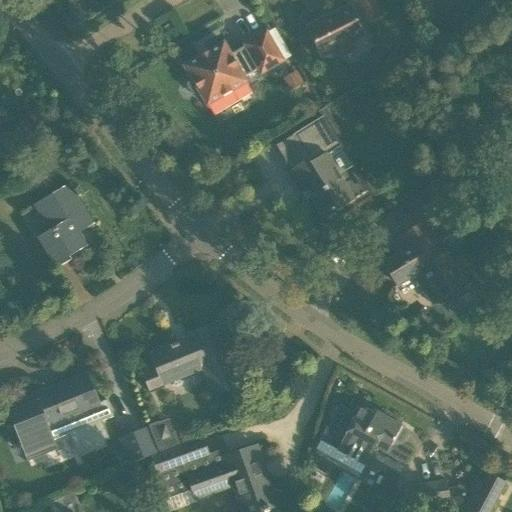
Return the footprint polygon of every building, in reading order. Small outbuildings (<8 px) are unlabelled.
[(371,0),(362,0),(356,3),(367,24),(381,17),(371,0)] [(348,7),(308,28),(322,56),(331,52),(335,59),(353,49),(349,42),(362,36),(348,7)] [(199,93),(207,106),(248,82),(244,76),(257,69),(260,76),(284,61),(266,31),(243,45),(244,47),(230,55),(223,43),(183,66),(191,80),(187,82),(186,87),(190,94),(195,95),(199,93)] [(297,71),(283,78),(290,91),(304,83),(297,71)] [(377,82),(387,99),(397,93),(388,76),(377,82)] [(0,124),(9,120),(2,107),(0,108),(0,124)] [(307,160),(287,173),(300,194),(306,191),(321,215),(336,206),(339,210),(354,201),(326,155),(340,146),(322,117),(292,135),(307,160)] [(416,195),(432,221),(455,207),(439,181),(416,195)] [(83,224),(84,225),(86,228),(94,223),(78,197),(80,196),(76,190),(75,191),(70,184),(38,202),(53,229),(37,239),(53,266),(54,266),(86,247),(87,246),(76,228),(83,224)] [(426,222),(393,243),(400,253),(383,264),(397,286),(414,276),(432,305),(464,284),(426,222)] [(164,388),(162,384),(203,368),(215,396),(241,385),(216,323),(189,334),(191,338),(187,339),(187,340),(178,344),(177,343),(170,346),(170,347),(151,354),(150,354),(155,367),(141,373),(149,392),(149,394),(164,388)] [(24,451),(53,440),(66,435),(70,436),(78,457),(107,446),(104,440),(108,439),(101,421),(112,417),(106,401),(98,404),(87,375),(17,403),(20,410),(10,414),(23,448),(24,451)] [(359,410),(349,427),(336,451),(364,466),(375,447),(406,464),(413,452),(401,445),(404,441),(402,439),(405,434),(407,435),(409,431),(376,413),(373,418),(359,410)] [(148,425),(158,452),(179,444),(174,431),(173,431),(168,419),(158,423),(158,421),(148,425)] [(130,466),(151,457),(158,454),(146,428),(119,440),(130,466)] [(222,457),(224,463),(161,485),(169,507),(233,485),(243,511),(261,511),(275,507),(256,446),(222,457)] [(460,511),(490,511),(506,483),(487,473),(483,482),(477,479),(460,511)] [(451,511),(450,503),(446,480),(403,487),(407,510),(407,511),(451,511)] [(78,511),(74,493),(50,504),(51,511),(78,511)]
